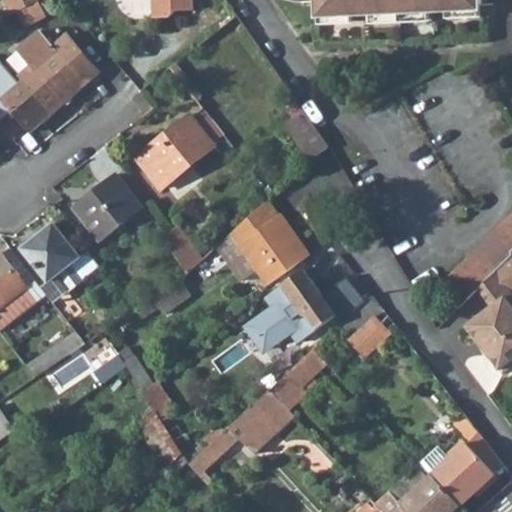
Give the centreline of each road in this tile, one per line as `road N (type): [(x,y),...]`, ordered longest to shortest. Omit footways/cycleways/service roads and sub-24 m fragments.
road 1 (unknown): [(511,465),(370,258)]
road 2 (residential): [(129,104),(0,204)]
